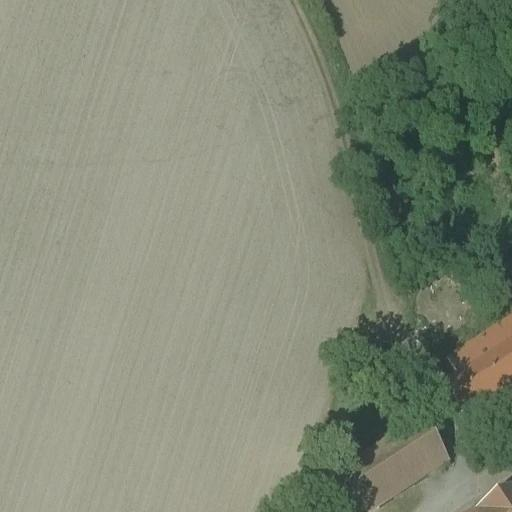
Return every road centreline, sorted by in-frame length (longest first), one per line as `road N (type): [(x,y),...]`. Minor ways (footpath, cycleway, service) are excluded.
road 1 (track): [(287,0),(333,111),(385,315),(467,464)]
road 2 (unknown): [(400,346),(466,296),(511,275)]
